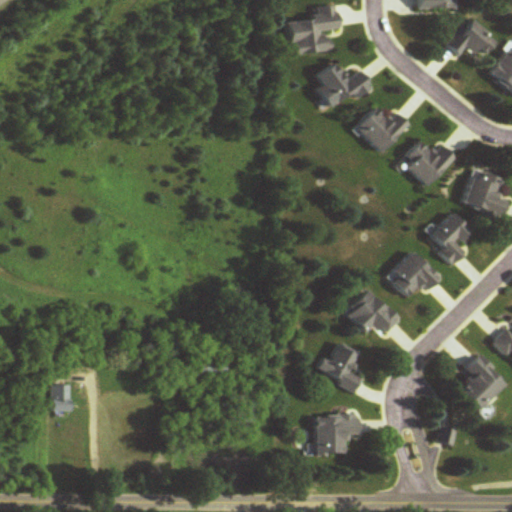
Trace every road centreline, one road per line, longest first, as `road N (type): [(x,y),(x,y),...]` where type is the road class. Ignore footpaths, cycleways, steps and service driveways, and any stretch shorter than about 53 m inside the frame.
road 1 (residential): [(511,503),(0,503)]
road 2 (residential): [(425,503),(404,434),(402,382),(410,364),(511,268)]
road 3 (residential): [(511,139),(483,132),(390,58),(376,26),(376,0)]
